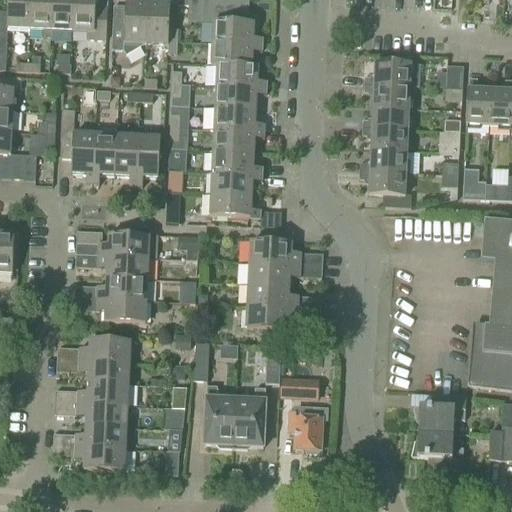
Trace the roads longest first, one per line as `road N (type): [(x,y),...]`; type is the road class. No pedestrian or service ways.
road 1 (residential): [(397,511),(358,402),(362,258),(309,183),(315,22)]
road 2 (residential): [(9,499),(40,454),(58,200),(0,197)]
road 3 (residential): [(9,499),(258,511)]
road 4 (residential): [(511,46),(466,44),(433,27),(315,22)]
